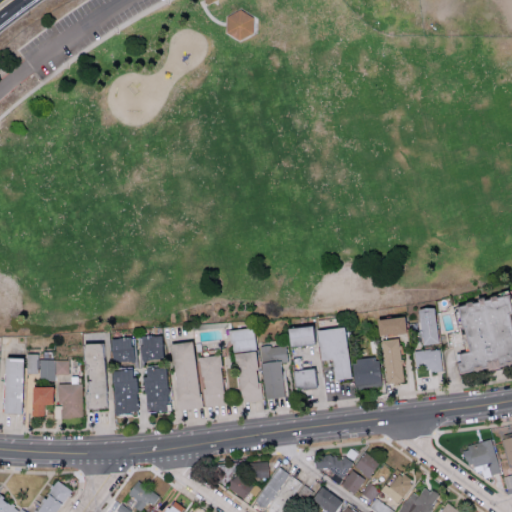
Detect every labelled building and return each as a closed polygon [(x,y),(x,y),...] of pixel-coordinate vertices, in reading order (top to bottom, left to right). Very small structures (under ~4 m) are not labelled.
[(227,18),(241,11),(254,19),(253,34),(239,42),(226,33),(227,18)] [(505,291),(509,310),(506,311),(511,340),(511,359),(496,363),(497,365),(490,367),(489,366),(484,368),(484,365),(476,366),(476,368),(472,369),(471,367),(455,371),(453,360),(458,359),(456,351),(466,349),(460,324),(459,325),(454,304),(462,302),(462,300),(466,298),(467,301),(475,299),(474,295),(479,294),(480,298),(487,296),(487,294),(491,293),(493,294),(505,291)] [(435,306),(419,306),(420,343),(436,343),(435,306)] [(376,334),(404,331),(402,314),(374,317),(376,334)] [(286,325),(288,344),(311,342),(310,323),(286,325)] [(315,328),(318,358),(330,357),(333,378),(349,376),(343,325),(315,328)] [(231,350),(253,349),(252,327),(230,328),(231,350)] [(163,359),(162,334),(140,334),(141,359),(163,359)] [(136,336),(110,337),(111,364),(137,363),(136,336)] [(381,339),(387,383),(404,380),(398,337),(381,339)] [(169,342),(177,409),(199,407),(191,339),(169,342)] [(285,343),(258,345),(263,397),(282,395),(279,361),(287,361),(285,343)] [(106,344),(86,344),(88,409),(107,409),(106,344)] [(415,370),(441,368),(439,348),(414,350),(415,370)] [(238,400),(258,399),(255,350),(234,351),(238,400)] [(38,372),(38,352),(25,352),(26,372),(38,372)] [(198,355),(203,406),(224,404),(218,353),(198,355)] [(379,387),(378,356),(352,357),(353,387),(379,387)] [(23,414),(24,358),(6,358),(5,414),(23,414)] [(68,359),(39,358),(39,378),(54,379),(54,372),(68,373),(68,359)] [(166,365),(143,365),(143,410),(167,410),(166,365)] [(111,367),(112,412),(135,412),(135,367),(111,367)] [(313,385),(313,367),(292,368),(293,386),(313,385)] [(59,384),(59,418),(81,418),(82,378),(71,378),(71,385),(59,384)] [(50,384),(30,385),(30,415),(42,415),(42,403),(50,403),(50,384)] [(511,461),(511,434),(501,438),(508,463),(511,461)] [(486,462),(489,474),(499,471),(490,437),(462,445),(468,466),(486,462)] [(324,466),(332,472),(328,477),(338,483),(353,461),(343,454),(338,461),(321,449),(310,464),(320,471),(324,466)] [(354,467),(371,475),(378,458),(361,451),(354,467)] [(251,477),(267,477),(267,460),(251,460),(251,477)] [(288,472),(278,465),(254,501),(264,508),(288,472)] [(340,484),(354,493),(364,478),(350,468),(340,484)] [(396,502),(413,481),(399,469),(382,490),(396,502)] [(511,472),(502,475),(505,488),(511,486),(511,472)] [(227,488),(243,499),(253,485),(237,474),(227,488)] [(0,511),(53,511),(69,487),(55,478),(33,511),(24,511),(0,496),(0,511)] [(124,500),(140,511),(148,501),(153,505),(159,496),(139,481),(124,500)] [(361,493),(372,499),(379,488),(368,482),(361,493)] [(427,511),(438,495),(424,485),(418,495),(411,490),(400,508),(407,511),(427,511)] [(342,496),(316,487),(310,502),(337,511),(342,496)] [(369,506),(377,511),(392,511),(395,509),(375,497),(369,506)] [(163,511),(178,511),(183,506),(172,498),(163,511)] [(437,511),(461,511),(462,509),(442,501),(437,511)] [(115,511),(116,511),(128,511),(130,509),(122,503),(115,511)]
